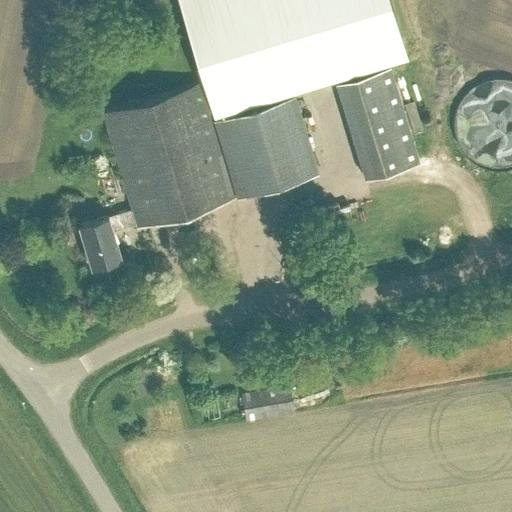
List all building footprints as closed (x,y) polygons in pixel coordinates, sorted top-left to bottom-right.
[(390,0),(182,0),(214,108),(406,52),(390,0)] [(387,66),(332,83),(361,179),(417,162),(387,66)] [(213,116),(201,77),(103,108),(136,207),(80,223),(92,265),(124,255),(116,230),(139,223),(139,226),(232,196),(318,168),(294,91),(213,116)] [(481,94),(476,156),(511,158),(511,102),(493,101),(493,95),(481,94)] [(245,417),(293,409),(289,383),(241,391),(245,417)]
